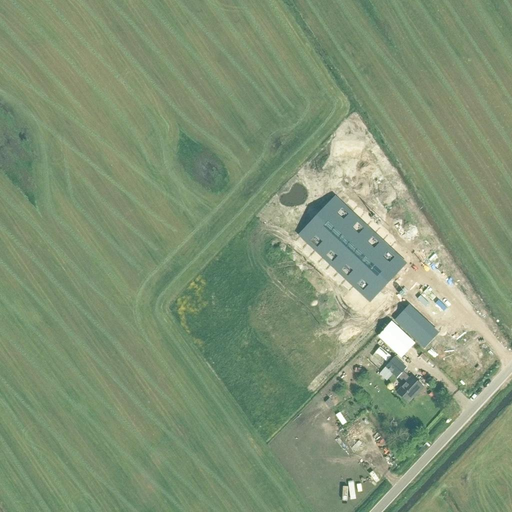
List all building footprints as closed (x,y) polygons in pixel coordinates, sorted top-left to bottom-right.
[(335,199),(300,235),(370,301),(405,264),(335,199)] [(438,332),(409,305),(396,319),(425,346),(438,332)] [(219,330),(231,325),(229,320),(217,325),(219,330)] [(414,343),(392,322),(378,337),(401,358),(414,343)] [(394,358),(386,367),(397,377),(398,377),(405,384),(397,393),(408,403),(413,397),(416,394),(417,395),(424,388),(411,377),(410,378),(403,372),(406,368),(394,358)]
